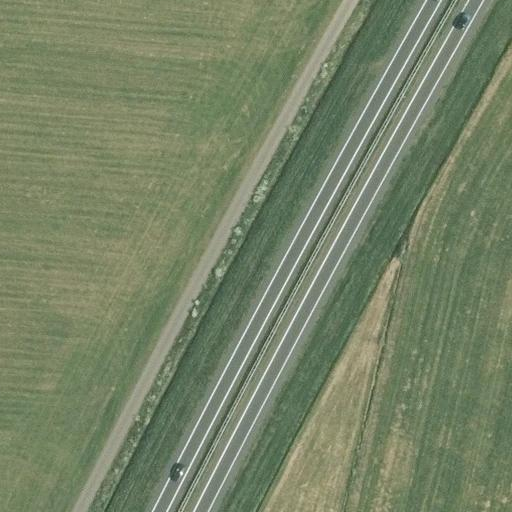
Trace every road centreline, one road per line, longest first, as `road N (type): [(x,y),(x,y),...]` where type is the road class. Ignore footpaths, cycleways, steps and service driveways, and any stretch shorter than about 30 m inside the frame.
road 1 (trunk): [(436,0),(158,511)]
road 2 (unclassified): [(355,0),(79,511)]
road 3 (trunk): [(201,511),(477,0)]
